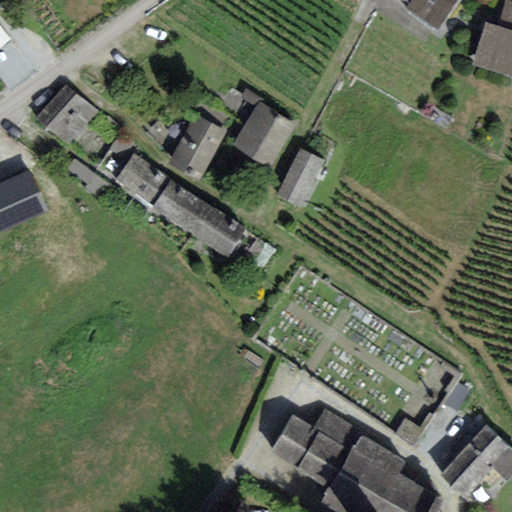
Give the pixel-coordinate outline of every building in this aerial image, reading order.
[(411,0),(407,7),(435,25),(451,0),(411,0)] [(488,22),(477,60),(511,69),(511,1),(508,0),(500,26),(488,22)] [(99,116),(65,91),(38,127),(72,152),(99,116)] [(299,125),(263,101),(233,145),(269,169),(299,125)] [(226,119),(195,105),(173,152),(205,166),(226,119)] [(324,160),(300,148),(278,191),(302,203),(324,160)] [(169,223),(189,193),(137,157),(116,187),(169,223)] [(37,173),(0,189),(0,242),(57,216),(37,173)] [(222,259),(242,229),(189,193),(169,223),(222,259)] [(291,413),(270,448),(365,503),(359,511),(380,511),(381,511),(445,511),(433,505),(440,493),(400,470),(404,462),(323,415),(316,427),(291,413)] [(511,469),(511,443),(486,419),(436,472),(468,497),(487,475),(496,485),(511,469)] [(410,422),(399,438),(419,452),(430,436),(410,422)]
